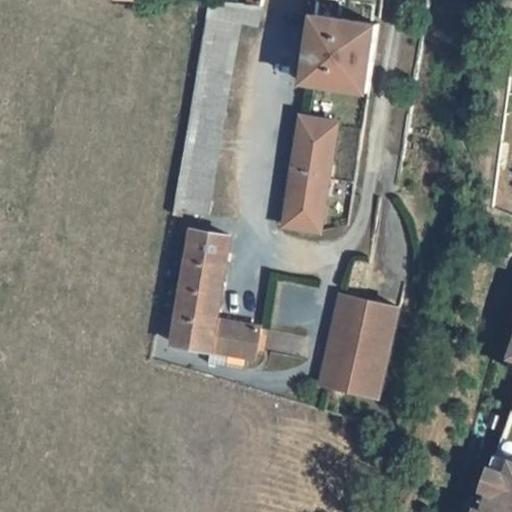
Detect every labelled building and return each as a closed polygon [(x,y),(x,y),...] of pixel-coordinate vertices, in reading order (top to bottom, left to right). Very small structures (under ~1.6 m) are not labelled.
[(252,0),(251,12),(265,14),(266,0),(252,0)] [(265,14),(251,12),(209,6),(188,133),(174,219),(210,224),(242,28),(262,32),(265,14)] [(367,100),(377,31),(312,21),(300,91),(367,100)] [(336,130),(299,126),(284,236),(319,242),(336,130)] [(197,240),(195,248),(233,253),(234,246),(197,240)] [(217,330),(233,253),(195,248),(179,351),(215,358),(212,372),(249,379),(251,365),(258,366),(262,340),(217,330)] [(280,287),(282,310),(312,308),(311,285),(280,287)] [(342,306),(326,394),(384,405),(401,317),(342,306)] [(511,511),(511,364),(507,378),(511,379),(511,417),(497,461),(511,466),(507,482),(491,477),(483,498),(491,500),(486,511),(511,511)] [(511,466),(497,461),(491,477),(507,482),(511,466)] [(486,511),(491,500),(483,498),(478,511),(486,511)]
